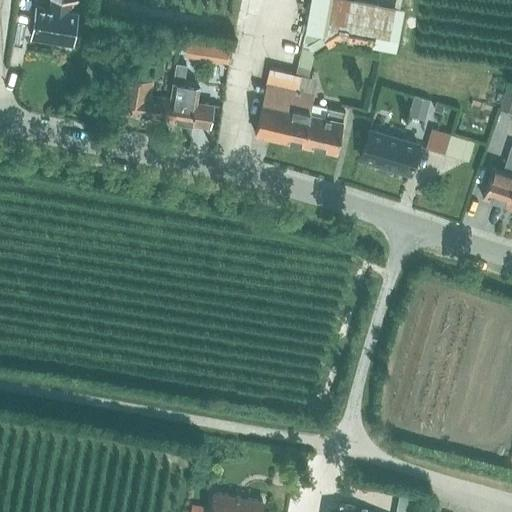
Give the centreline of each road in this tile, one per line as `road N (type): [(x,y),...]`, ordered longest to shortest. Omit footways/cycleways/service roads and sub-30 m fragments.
road 1 (tertiary): [(407,225),(331,198),(0,128)]
road 2 (unclassified): [(345,445),(0,390)]
road 3 (residential): [(345,445),(407,225)]
road 4 (residential): [(511,498),(345,445)]
